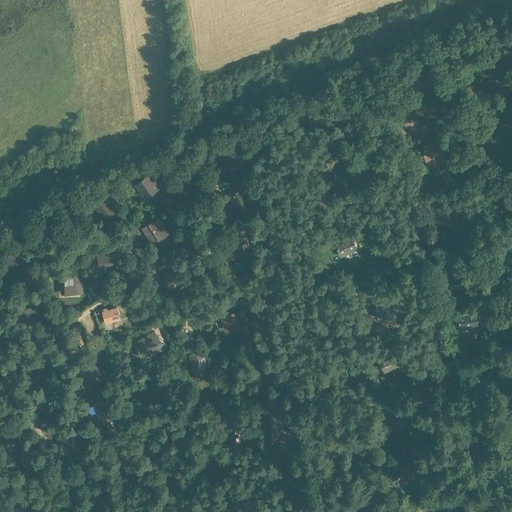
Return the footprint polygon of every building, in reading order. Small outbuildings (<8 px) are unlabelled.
[(430,72),(426,72),(426,82),(442,82),(442,59),(430,59),(430,72)] [(447,143),(426,147),(430,164),(446,161),(446,158),(444,150),(448,149),(447,143)] [(236,146),(227,153),(236,166),(246,159),(236,146)] [(158,174),(164,172),(160,161),(154,162),(158,174)] [(353,164),(333,165),(335,182),(354,181),(353,164)] [(202,176),(190,166),(182,174),(194,185),(202,176)] [(159,188),(149,175),(140,182),(149,195),(159,188)] [(500,197),(511,193),(511,186),(511,184),(498,187),(500,197)] [(244,188),(233,194),(240,208),(251,203),(244,188)] [(117,209),(106,197),(97,205),(107,217),(117,209)] [(451,212),(437,216),(439,225),(453,222),(451,212)] [(169,234),(159,218),(144,228),(153,244),(169,234)] [(67,229),(53,219),(46,229),(60,239),(67,229)] [(246,229),(235,233),(240,249),(251,245),(246,229)] [(352,235),(335,243),(341,257),(359,250),(352,235)] [(12,247),(4,261),(20,271),(28,256),(12,247)] [(115,249),(97,252),(99,262),(117,259),(115,249)] [(163,268),(173,267),(172,259),(162,260),(163,268)] [(457,268),(444,271),(447,284),(460,281),(457,268)] [(165,276),(168,288),(183,284),(179,272),(165,276)] [(84,293),(83,277),(65,278),(66,294),(84,293)] [(389,302),(378,304),(379,315),(394,314),(393,305),(389,306),(389,302)] [(25,311),(31,325),(38,321),(36,317),(40,316),(43,321),(48,319),(41,304),(25,311)] [(102,311),(106,323),(120,319),(117,307),(102,311)] [(476,311),(457,315),(460,330),(479,327),(476,311)] [(236,313),(222,318),(226,329),(240,324),(236,313)] [(162,344),(155,331),(137,342),(145,354),(162,344)] [(73,334),(55,343),(62,356),(80,347),(73,334)] [(387,374),(404,367),(399,355),(382,362),(387,374)] [(207,372),(204,357),(192,360),(195,375),(207,372)] [(95,361),(76,369),(83,384),(101,375),(95,361)] [(164,400),(155,382),(143,387),(152,406),(164,400)] [(58,404),(46,387),(33,397),(45,413),(58,404)] [(111,400),(97,406),(107,427),(120,421),(111,400)] [(413,425),(411,417),(396,420),(398,428),(413,425)] [(238,424),(231,441),(240,445),(242,439),(254,444),(258,433),(238,424)] [(83,445),(73,430),(60,439),(69,454),(83,445)] [(480,453),(480,444),(483,444),(483,437),(474,437),(474,439),(468,439),(468,452),(480,453)] [(166,444),(148,451),(155,466),(172,459),(166,444)] [(132,450),(119,452),(121,459),(122,466),(134,464),(132,456),(133,456),(132,450)] [(5,453),(6,468),(24,466),(22,451),(5,453)] [(367,453),(369,461),(376,459),(374,451),(367,453)] [(407,487),(421,482),(417,470),(402,475),(407,487)] [(12,511),(23,511),(25,507),(23,507),(25,501),(15,499),(12,511)] [(501,511),(498,500),(488,503),(490,511),(501,511)]
